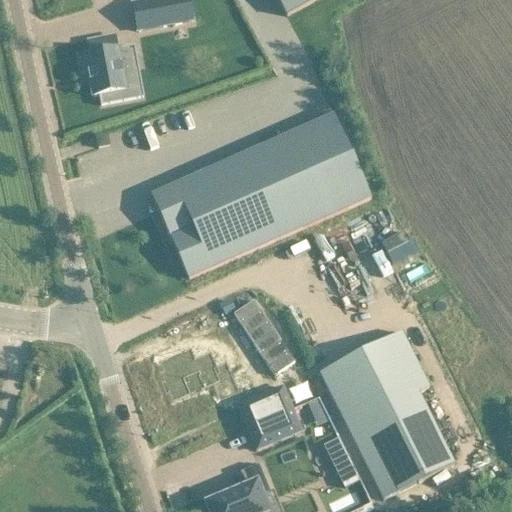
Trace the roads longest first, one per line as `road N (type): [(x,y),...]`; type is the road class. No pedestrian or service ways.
road 1 (unknown): [(86,318),(272,269),(292,277),(323,335),(342,347),(404,314)]
road 2 (tertiary): [(86,318),(17,0)]
road 3 (tertiary): [(153,511),(86,318)]
